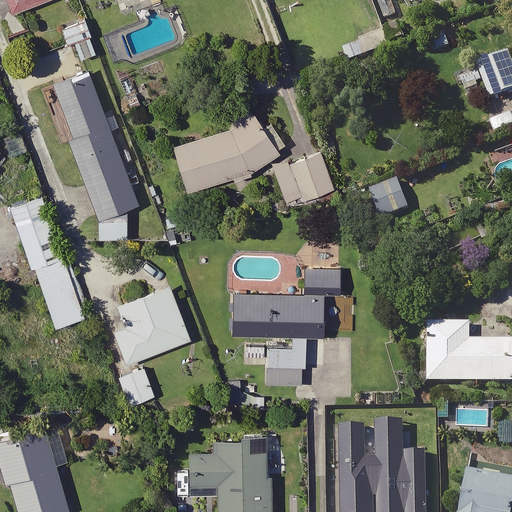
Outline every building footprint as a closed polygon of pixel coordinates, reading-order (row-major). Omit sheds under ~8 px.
[(48,0),(10,0),(15,13),(48,0)] [(393,0),(384,0),(376,4),(383,20),(399,13),(393,0)] [(96,54),(88,23),(64,29),(68,44),(78,42),(82,58),(96,54)] [(511,92),(511,58),(510,54),(478,65),(490,100),(511,92)] [(115,115),(108,117),(90,69),(55,82),(75,135),(70,137),(101,219),(140,204),(112,128),(119,125),(115,115)] [(263,166),(273,154),(288,139),(271,122),(265,128),(262,118),(176,145),(190,191),(241,175),(240,173),(263,166)] [(334,189),(322,151),(276,166),(288,204),(334,189)] [(411,208),(399,180),(372,192),(384,220),(411,208)] [(89,316),(43,194),(11,206),(58,328),(89,316)] [(341,291),(340,269),(306,269),(306,292),(341,291)] [(192,339),(171,285),(119,304),(127,326),(117,330),(129,362),(192,339)] [(294,347),(270,346),(269,382),(305,382),(306,335),(324,335),(325,296),(235,293),(234,333),(268,334),(294,335),(294,347)] [(511,341),(472,341),(472,324),(430,324),(429,383),(511,383),(511,341)] [(156,396),(145,367),(122,376),(132,404),(156,396)] [(122,447),(122,420),(92,420),(92,447),(122,447)] [(59,511),(71,509),(47,426),(0,439),(0,453),(8,483),(13,482),(21,511),(59,511)] [(274,511),(274,438),(216,438),(216,451),(192,451),(193,485),(221,484),(220,511),(274,511)] [(511,511),(511,479),(469,472),(462,511),(511,511)]
